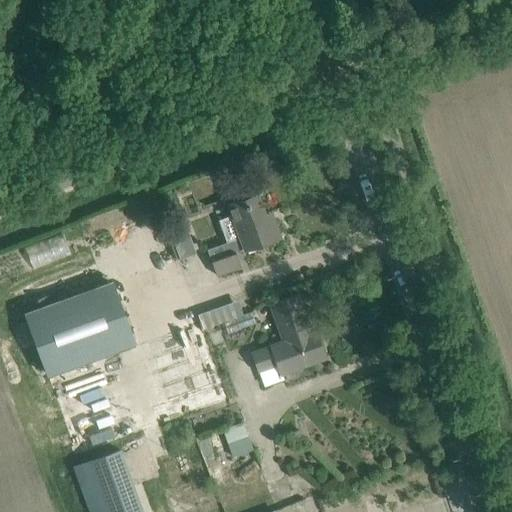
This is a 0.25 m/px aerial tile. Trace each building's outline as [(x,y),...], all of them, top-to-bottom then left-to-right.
[(280,237),(274,221),(268,223),(258,193),(227,204),(239,238),(207,250),(216,275),(241,266),(236,253),(280,237)] [(180,258),(194,253),(188,235),(174,240),(180,258)] [(228,400),(222,384),(200,323),(135,347),(111,282),(24,313),(31,332),(48,378),(76,455),(228,400)] [(282,373),(305,365),(324,358),(314,330),(308,332),(305,325),(308,324),(298,295),(270,304),(284,340),(269,345),(270,347),(252,354),(259,373),(279,365),(282,373)] [(203,309),(207,325),(246,316),(242,300),(203,309)] [(243,422),(222,429),(227,443),(248,436),(243,422)] [(248,436),(227,443),(232,457),(252,450),(248,436)] [(77,462),(92,511),(146,511),(127,448),(77,462)]
